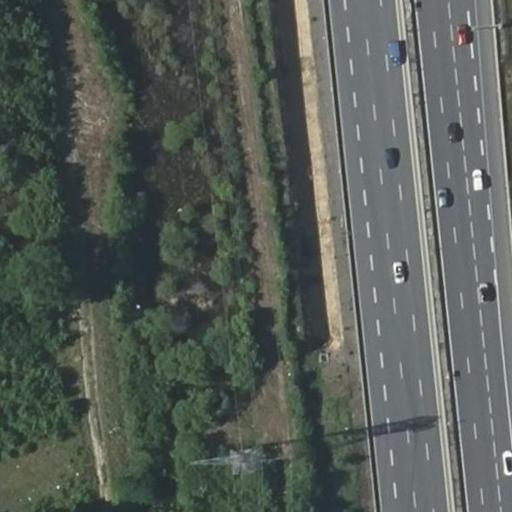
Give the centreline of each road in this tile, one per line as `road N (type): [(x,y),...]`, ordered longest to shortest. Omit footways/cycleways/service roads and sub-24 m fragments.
road 1 (motorway): [(502,511),(439,0)]
road 2 (motorway): [(370,0),(417,511)]
